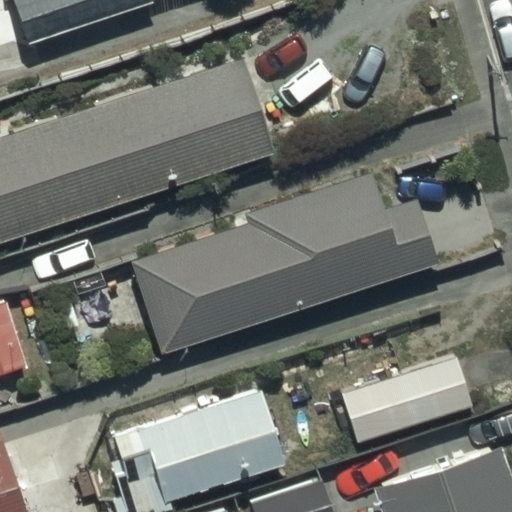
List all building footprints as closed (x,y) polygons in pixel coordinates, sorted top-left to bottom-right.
[(5,0),(18,37),(130,0),(5,0)] [(233,54),(0,130),(0,235),(264,147),(233,54)] [(242,218),(122,257),(154,351),(430,257),(409,195),(374,207),(361,167),(239,208),(242,218)] [(0,368),(24,360),(1,296),(0,296),(0,368)] [(425,361),(425,352),(400,352),(399,368),(332,389),(350,440),(468,399),(452,352),(425,361)] [(280,459),(254,383),(105,430),(116,466),(107,468),(114,492),(105,494),(110,511),(142,511),(166,505),(163,493),(280,459)] [(510,511),(511,500),(494,443),(366,483),(375,511),(510,511)] [(18,511),(0,454),(0,511),(18,511)] [(324,511),(314,478),(244,500),(248,511),(324,511)]
